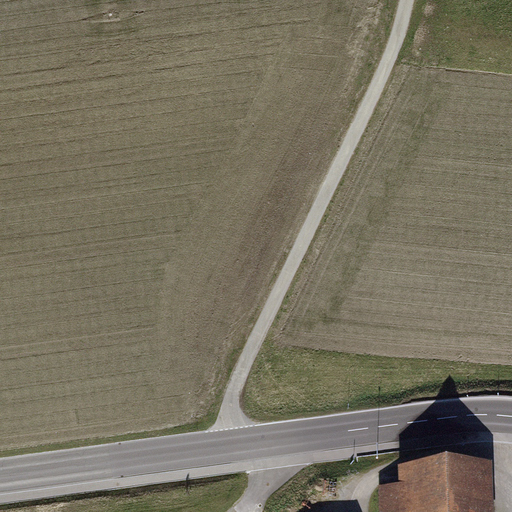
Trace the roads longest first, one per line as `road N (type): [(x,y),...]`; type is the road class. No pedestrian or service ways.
road 1 (tertiary): [(511,425),(231,449),(0,483)]
road 2 (track): [(231,449),(234,396),(409,0)]
